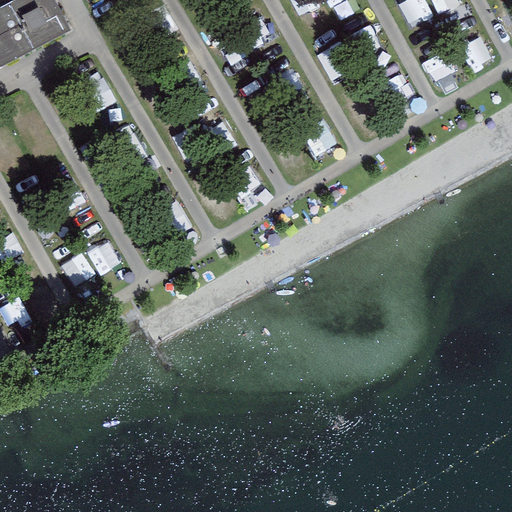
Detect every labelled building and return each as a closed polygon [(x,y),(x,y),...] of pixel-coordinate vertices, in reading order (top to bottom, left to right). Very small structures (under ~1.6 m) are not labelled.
[(0,69),(72,30),(55,0),(18,0),(0,10),(0,69)] [(419,28),(437,20),(428,0),(425,0),(410,7),(419,28)] [(480,39),(466,48),(476,62),(489,53),(480,39)] [(0,147),(1,150),(19,140),(10,125),(0,130),(0,147)] [(75,286),(99,276),(87,250),(64,260),(75,286)]
